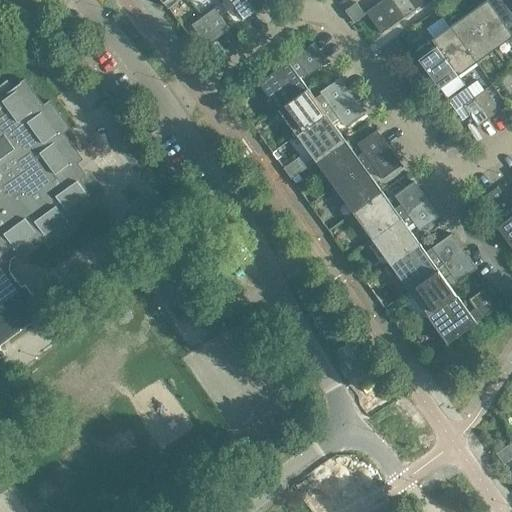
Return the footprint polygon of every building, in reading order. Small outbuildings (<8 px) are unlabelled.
[(255,11),(246,0),(229,0),(244,20),(255,11)] [(266,3),(264,0),(246,0),(255,11),(266,3)] [(405,17),(392,0),(383,0),(378,4),(394,25),(405,17)] [(416,9),(409,0),(392,0),(405,17),(416,9)] [(427,1),(426,0),(409,0),(416,9),(427,1)] [(511,36),(511,34),(487,0),(486,0),(469,13),(495,49),(511,36)] [(511,0),(487,0),(511,34),(511,0)] [(366,15),(356,2),(345,11),(354,23),(366,15)] [(394,25),(378,4),(367,13),(382,33),(394,25)] [(230,29),(215,8),(203,17),(218,38),(230,29)] [(495,49),(469,13),(451,26),(477,62),(495,49)] [(218,38),(203,17),(192,25),(207,46),(218,38)] [(477,62),(451,26),(432,39),(459,75),(477,62)] [(459,75),(432,39),(414,52),(440,89),(459,75)] [(328,61),(314,43),(295,57),(308,75),(328,61)] [(308,88),(288,61),(259,82),(279,109),(308,88)] [(511,73),(511,71),(499,80),(511,97),(511,73)] [(352,95),(340,78),(320,92),(333,109),(352,95)] [(21,287),(9,269),(10,259),(15,255),(19,260),(45,241),(50,248),(77,228),(72,222),(98,203),(76,173),(72,176),(67,170),(82,159),(63,133),(70,128),(50,101),(44,106),(25,80),(0,97),(0,356),(5,353),(0,347),(0,345),(46,312),(25,284),(21,287)] [(327,114),(308,88),(279,109),(297,135),(327,114)] [(501,111),(486,89),(474,98),(490,119),(501,111)] [(365,113),(362,109),(352,95),(333,109),(345,127),(365,113)] [(490,119),(474,98),(463,106),(478,127),(490,119)] [(345,140),(327,114),(297,135),(316,161),(345,140)] [(390,147),(377,130),(358,144),(370,161),(390,147)] [(364,166),(345,140),(316,161),(335,187),(364,166)] [(402,165),(390,147),(370,161),(383,179),(402,165)] [(382,192),(364,166),(335,187),(353,213),(382,192)] [(427,199),(415,182),(395,196),(408,213),(427,199)] [(511,207),(497,187),(479,200),(493,220),(511,207)] [(401,218),(382,192),(353,213),(372,239),(401,218)] [(440,217),(427,199),(408,213),(420,231),(440,217)] [(511,215),(497,226),(511,246),(511,215)] [(420,243),(401,218),(372,239),(391,264),(420,243)] [(464,251),(452,234),(432,248),(445,265),(464,251)] [(439,269),(420,243),(391,264),(409,290),(439,269)] [(477,269),(464,251),(445,265),(458,283),(477,269)] [(457,295),(439,269),(409,290),(428,316),(457,295)] [(503,304),(489,285),(470,299),(483,317),(503,304)] [(477,322),(457,295),(428,316),(448,343),(477,322)]
